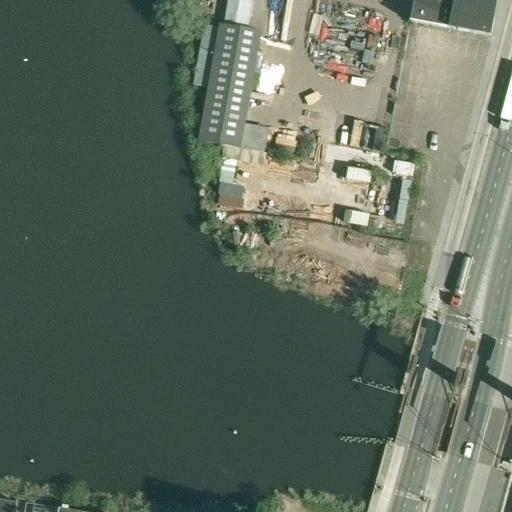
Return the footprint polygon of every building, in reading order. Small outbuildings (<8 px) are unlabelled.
[(414,0),(411,22),(491,37),(498,0),(414,0)] [(199,143),(224,147),(242,149),(262,33),(220,26),(220,28),(204,25),(193,86),(209,89),(199,143)] [(375,68),(376,48),(359,48),(358,68),(375,68)] [(294,127),(311,127),(312,99),(295,98),(294,127)] [(0,500),(0,511),(16,511),(18,504),(0,500)]
